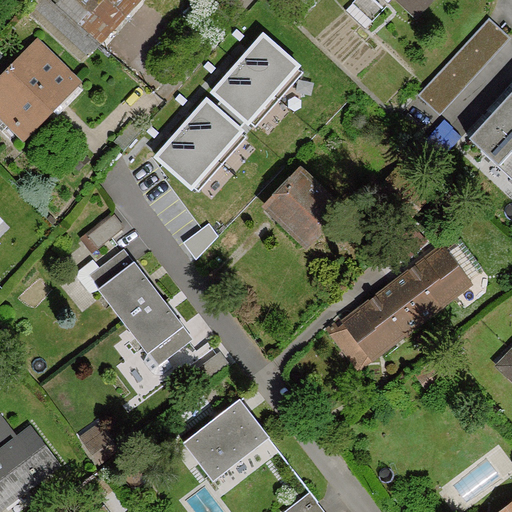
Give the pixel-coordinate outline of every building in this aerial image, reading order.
[(99,45),(49,0),(32,0),(24,10),(80,61),(99,45)] [(101,0),(90,12),(77,0),(49,0),(99,45),(139,0),(101,0)] [(77,0),(90,12),(101,0),(77,0)] [(397,0),(417,19),(434,0),(397,0)] [(489,19),(420,95),(440,114),(510,37),(489,19)] [(263,29),(212,88),(255,125),(306,66),(263,29)] [(84,82),(36,34),(0,70),(0,115),(26,141),(84,82)] [(511,91),(469,139),(511,176),(511,91)] [(207,94),(156,153),(198,190),(249,131),(207,94)] [(89,160),(81,151),(71,161),(80,169),(89,160)] [(442,182),(413,158),(383,194),(413,218),(442,182)] [(346,207),(302,165),(263,207),(307,249),(346,207)] [(0,208),(0,246),(19,227),(0,208)] [(55,227),(38,211),(22,227),(38,243),(55,227)] [(126,227),(116,214),(89,235),(99,248),(126,227)] [(442,243),(327,332),(359,373),(474,284),(442,243)] [(194,339),(125,249),(92,275),(161,364),(194,339)] [(511,350),(496,368),(511,383),(511,350)] [(240,401),(186,443),(215,480),(269,438),(240,401)] [(0,511),(1,511),(62,466),(31,426),(17,436),(0,413),(0,511)] [(121,449),(106,430),(103,432),(97,424),(80,437),(100,464),(121,449)] [(324,511),(310,493),(286,511),(324,511)]
